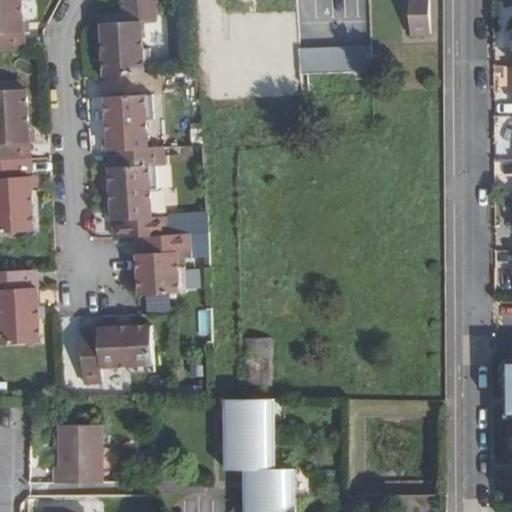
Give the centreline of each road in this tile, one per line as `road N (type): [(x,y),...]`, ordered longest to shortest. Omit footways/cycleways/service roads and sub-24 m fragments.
road 1 (residential): [(473,0),(476,511)]
road 2 (residential): [(99,282),(75,242),(63,31),(78,0)]
